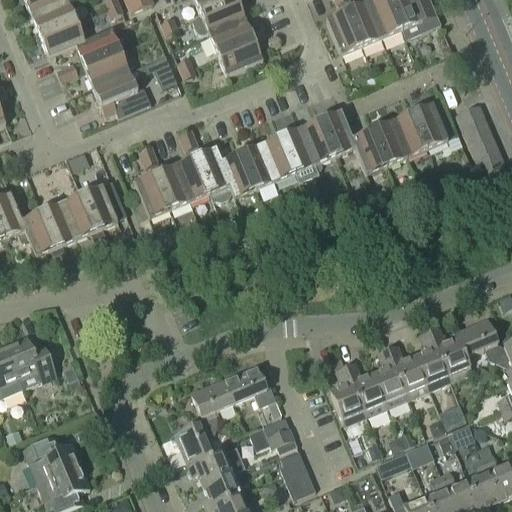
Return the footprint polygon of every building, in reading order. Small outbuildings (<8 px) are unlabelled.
[(65,0),(31,0),(23,4),(31,24),(69,8),(65,0)] [(152,9),(150,4),(147,0),(143,0),(126,7),(130,17),(152,9)] [(200,20),(190,24),(191,26),(242,5),(241,2),(236,4),(234,0),(193,0),(192,1),(200,20)] [(349,5),(346,0),(338,0),(333,3),(336,11),(343,8),(348,6),(349,5)] [(401,35),(386,0),(384,0),(380,2),(367,8),(382,44),(401,35)] [(436,20),(427,0),(386,0),(401,35),(405,44),(439,29),(436,20)] [(115,2),(104,7),(107,15),(119,10),(115,2)] [(242,5),(191,26),(196,37),(199,39),(206,36),(209,42),(246,27),(241,14),(245,12),(242,5)] [(69,8),(31,24),(40,44),(77,28),(69,8)] [(382,44),(367,8),(351,14),(346,16),(362,52),(382,44)] [(119,10),(107,15),(110,23),(122,18),(119,10)] [(362,52),(346,16),(340,19),(325,25),(341,61),(362,52)] [(173,24),(160,29),(164,37),(176,32),(173,24)] [(246,27),(209,42),(217,61),(254,46),(246,27)] [(77,28),(40,44),(48,64),(75,53),(75,52),(85,48),(77,28)] [(176,32),(164,37),(167,46),(180,40),(176,32)] [(75,52),(75,53),(84,72),(120,57),(111,36),(85,48),(75,52)] [(254,46),(217,61),(226,83),(263,67),(254,46)] [(120,57),(84,72),(92,92),(128,77),(120,57)] [(189,63),(177,68),(180,77),(193,72),(189,63)] [(73,70),(65,73),(70,86),(78,82),(73,70)] [(193,72),(180,77),(184,85),(196,80),(193,72)] [(65,73),(57,77),(62,89),(70,86),(65,73)] [(128,77),(92,92),(105,122),(117,117),(113,109),(137,98),(128,77)] [(432,110),(411,119),(426,155),(447,146),(432,110)] [(479,111),(455,121),(461,134),(485,124),(479,111)] [(341,117),(320,126),(335,162),(354,154),(355,154),(351,144),(352,143),(341,117)] [(411,119),(391,127),(406,163),(426,155),(411,119)] [(485,124),(461,134),(466,145),(489,136),(485,124)] [(320,126),(300,134),(315,170),(335,162),(320,126)] [(391,127),(371,135),(386,172),(406,163),(391,127)] [(300,134),(280,143),(295,179),(315,170),(300,134)] [(371,135),(352,143),(351,144),(355,154),(354,154),(365,180),(386,172),(371,135)] [(190,136),(178,141),(181,149),(194,144),(190,136)] [(489,136),(466,145),(471,156),(494,147),(489,136)] [(280,143),(260,151),(275,187),(295,179),(280,143)] [(194,144),(181,149),(185,157),(197,152),(194,144)] [(494,147),(471,156),(475,168),(499,158),(494,147)] [(260,151),(240,159),(255,196),(275,187),(260,151)] [(150,153),(138,158),(142,166),(154,161),(150,153)] [(194,163),(209,200),(212,208),(215,207),(220,208),(227,205),(230,200),(232,200),(228,192),(229,191),(220,168),(221,168),(216,154),(194,163)] [(499,158),(475,168),(480,179),(503,169),(499,158)] [(240,159),(221,168),(220,168),(229,191),(228,192),(232,200),(234,204),(255,196),(240,159)] [(154,161),(142,166),(145,174),(157,169),(154,161)] [(194,163),(174,171),(189,208),(209,200),(194,163)] [(503,169),(480,179),(484,189),(508,179),(503,169)] [(174,171),(155,180),(169,216),(189,208),(174,171)] [(23,193),(34,192),(33,174),(21,175),(23,193)] [(445,176),(436,180),(441,192),(450,188),(445,176)] [(155,180),(134,188),(149,225),(169,216),(155,180)] [(436,180),(428,183),(433,195),(441,192),(436,180)] [(112,188),(81,201),(96,238),(117,229),(117,227),(127,223),(112,188)] [(405,193),(397,197),(402,209),(410,205),(405,193)] [(358,195),(350,198),(357,216),(362,227),(375,221),(369,205),(363,207),(358,195)] [(397,197),(388,200),(394,212),(402,209),(397,197)] [(350,198),(342,202),(349,219),(357,216),(350,198)] [(0,233),(4,244),(17,239),(21,248),(28,245),(24,236),(25,236),(21,226),(10,199),(0,203),(0,233)] [(313,200),(305,204),(310,216),(318,213),(313,200)] [(81,201),(61,209),(77,246),(96,238),(81,201)] [(305,204),(296,207),(302,220),(310,216),(305,204)] [(61,209),(41,218),(56,254),(77,246),(61,209)] [(285,212),(266,220),(271,232),(278,229),(282,237),(289,234),(286,228),(291,226),(285,212)] [(24,236),(28,245),(36,263),(56,254),(41,218),(21,226),(25,236),(24,236)] [(266,220),(257,224),(262,236),(271,232),(266,220)] [(106,243),(94,248),(97,257),(109,252),(106,243)] [(109,252),(97,257),(101,265),(113,260),(109,252)] [(66,260),(54,265),(57,273),(69,268),(66,260)] [(69,268),(57,273),(61,282),(73,277),(69,268)] [(486,325),(453,339),(455,345),(456,344),(464,363),(483,355),(488,365),(492,367),(499,351),(496,350),(486,325)] [(438,334),(428,338),(449,388),(470,379),(464,363),(456,344),(455,345),(444,349),(438,334)] [(425,357),(414,362),(428,396),(449,388),(428,338),(419,342),(425,357)] [(27,343),(4,352),(22,396),(56,381),(42,347),(31,352),(27,343)] [(499,351),(492,367),(498,370),(508,366),(511,375),(511,348),(502,352),(499,351)] [(396,351),(386,355),(407,405),(428,396),(414,362),(402,367),(396,351)] [(0,404),(22,396),(4,352),(0,353),(0,404)] [(383,375),(371,380),(386,414),(407,405),(386,355),(377,359),(383,375)] [(341,393),(329,397),(343,432),(365,423),(344,373),(343,374),(340,365),(331,369),(341,393)] [(354,369),(344,373),(365,423),(386,414),(371,380),(360,384),(354,369)] [(63,376),(68,388),(77,383),(72,372),(63,376)] [(256,372),(223,386),(233,410),(254,402),(259,414),(268,410),(273,423),(281,420),(270,394),(265,395),(256,372)] [(488,377),(478,373),(473,385),(483,390),(488,377)] [(510,400),(496,406),(500,417),(511,411),(511,385),(506,388),(510,400)] [(223,386),(190,400),(200,424),(199,427),(216,434),(217,429),(213,419),(233,410),(223,386)] [(511,411),(500,417),(504,426),(511,423),(511,411)] [(284,424),(262,433),(266,444),(289,435),(284,424)] [(429,430),(433,442),(445,437),(441,425),(429,430)] [(198,430),(173,440),(187,473),(212,463),(211,462),(214,461),(208,447),(210,446),(216,434),(199,427),(198,430)] [(289,435),(266,444),(271,455),(276,453),(279,460),(296,453),(289,435)] [(10,454),(22,449),(18,438),(6,443),(10,454)] [(403,454),(414,450),(409,438),(398,442),(403,454)] [(447,441),(438,445),(443,457),(452,453),(447,441)] [(398,442),(387,447),(392,459),(403,454),(398,442)] [(52,444),(22,457),(36,490),(80,472),(71,450),(57,455),(52,444)] [(373,467),(382,463),(375,448),(366,452),(373,467)] [(425,469),(433,466),(426,450),(419,453),(425,469)] [(212,463),(187,473),(191,482),(197,480),(202,492),(235,478),(243,474),(234,453),(221,459),(221,458),(214,461),(211,462),(212,463)] [(283,473),(279,474),(284,485),(305,476),(298,457),(280,465),(283,473)] [(490,460),(481,464),(499,507),(510,502),(511,506),(511,480),(511,479),(511,478),(508,469),(497,474),(490,460)] [(477,483),(466,487),(476,511),(487,511),(499,507),(481,464),(471,468),(477,483)] [(80,472),(36,490),(45,511),(79,511),(75,501),(89,495),(80,472)] [(381,492),(396,490),(394,473),(378,475),(381,492)] [(305,476),(284,485),(288,496),(310,486),(305,476)] [(449,477),(439,481),(452,511),(476,511),(466,487),(455,492),(449,477)] [(206,503),(201,506),(203,511),(212,511),(244,499),(235,478),(202,492),(206,503)] [(435,500),(424,505),(427,511),(452,511),(439,481),(429,485),(435,500)] [(6,490),(11,511),(29,506),(24,485),(6,490)] [(310,486),(288,496),(293,506),(314,497),(310,486)] [(397,498),(387,502),(391,511),(427,511),(424,505),(413,510),(411,505),(401,509),(397,498)] [(248,511),(244,499),(212,511),(248,511)]
